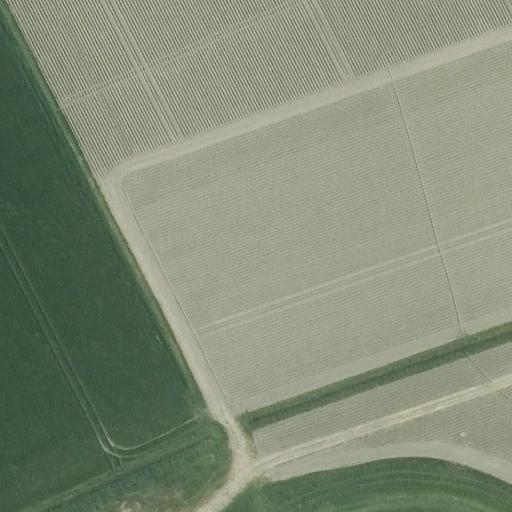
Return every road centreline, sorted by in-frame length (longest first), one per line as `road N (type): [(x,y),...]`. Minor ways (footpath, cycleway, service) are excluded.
road 1 (track): [(511,381),(281,461),(225,511)]
road 2 (track): [(466,511),(422,502),(339,511)]
